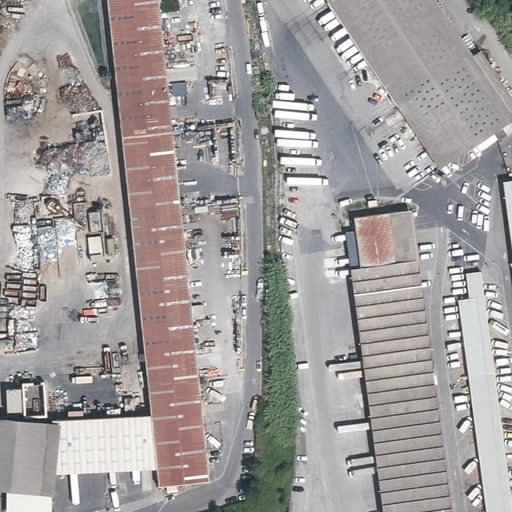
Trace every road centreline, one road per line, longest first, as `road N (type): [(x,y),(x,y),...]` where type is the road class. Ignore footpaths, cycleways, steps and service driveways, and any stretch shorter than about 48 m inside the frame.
road 1 (residential): [(232,0),(252,184),(252,406),(224,487),(149,511)]
road 2 (unknown): [(511,314),(499,254),(444,219),(433,222),(467,511)]
